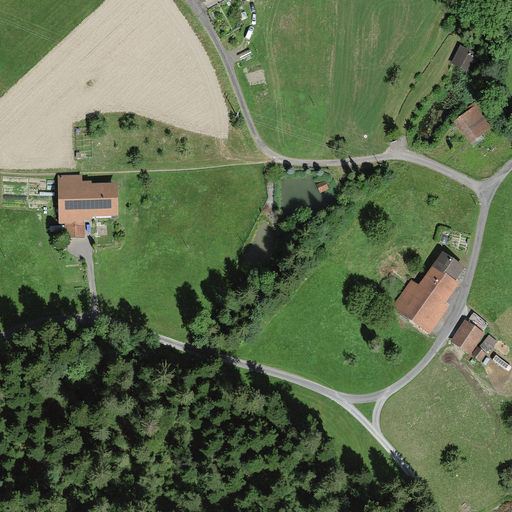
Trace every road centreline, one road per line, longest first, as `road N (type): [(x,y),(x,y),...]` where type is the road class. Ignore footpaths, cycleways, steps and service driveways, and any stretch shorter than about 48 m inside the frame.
road 1 (residential): [(0,340),(76,316),(338,398),(384,394),(418,369),(446,330),(467,280),(486,192),(511,164)]
road 2 (track): [(338,398),(375,432),(429,511)]
